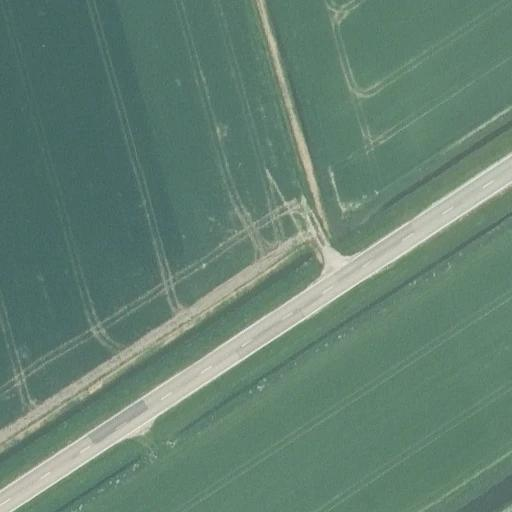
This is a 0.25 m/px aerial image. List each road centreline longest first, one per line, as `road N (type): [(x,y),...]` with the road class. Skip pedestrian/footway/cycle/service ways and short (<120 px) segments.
road 1 (tertiary): [(0,505),(511,169)]
road 2 (track): [(341,282),(258,0)]
